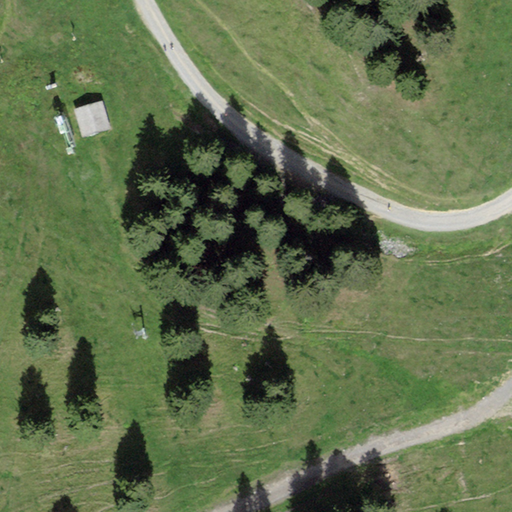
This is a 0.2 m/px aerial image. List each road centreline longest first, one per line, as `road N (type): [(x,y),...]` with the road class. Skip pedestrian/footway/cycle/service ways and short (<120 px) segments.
road 1 (track): [(511,192),(487,212),(436,220),(342,193),(221,106),(145,0)]
road 2 (track): [(212,511),(297,472),(488,405),(511,384)]
